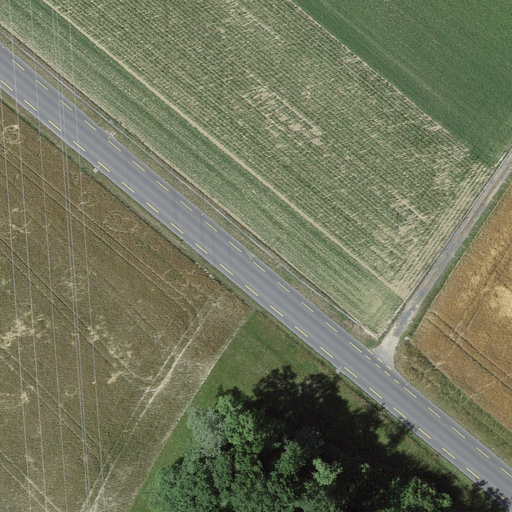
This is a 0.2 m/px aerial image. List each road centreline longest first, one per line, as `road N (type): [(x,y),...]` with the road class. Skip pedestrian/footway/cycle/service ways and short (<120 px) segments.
road 1 (tertiary): [(0,59),(511,488)]
road 2 (track): [(372,369),(511,161)]
